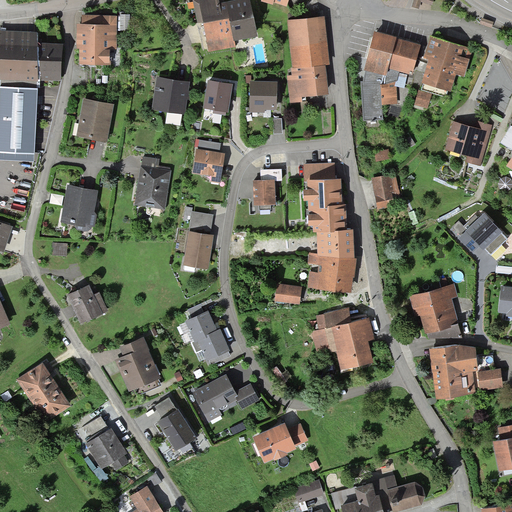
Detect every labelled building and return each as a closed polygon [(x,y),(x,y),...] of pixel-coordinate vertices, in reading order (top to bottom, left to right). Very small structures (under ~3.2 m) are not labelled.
[(233,46),(231,35),(225,2),(217,3),(215,0),(193,0),(198,21),(202,20),(208,51),(233,46)] [(246,0),(233,0),(225,2),(231,35),(252,31),(246,0)] [(119,13),(119,28),(127,28),(127,13),(119,13)] [(82,46),(82,62),(107,61),(107,46),(113,46),(113,16),(80,17),(81,23),(77,23),(78,46),(82,46)] [(482,17),(480,22),(491,26),(492,20),(482,17)] [(289,21),(292,66),(325,64),(321,18),(289,21)] [(387,62),(394,37),(394,35),(376,30),(366,64),(385,69),(387,62)] [(0,31),(0,76),(33,77),(34,43),(34,32),(0,31)] [(428,57),(422,78),(448,85),(452,69),(463,72),(470,46),(430,35),(424,56),(428,57)] [(418,44),(394,37),(387,62),(399,65),(411,68),(418,44)] [(59,44),(34,43),(33,77),(58,78),(59,44)] [(394,80),(399,65),(387,62),(385,69),(366,64),(360,80),(363,118),(380,117),(380,102),(395,102),(394,80)] [(327,91),(325,64),(292,66),(293,76),(289,76),(291,99),(303,98),(303,93),(327,91)] [(33,77),(0,76),(0,153),(31,153),(33,77)] [(157,76),(152,107),(181,111),(186,80),(157,76)] [(208,77),(204,104),(227,107),(231,81),(208,77)] [(274,81),(249,81),(249,109),(274,109),(274,81)] [(418,90),(414,103),(426,106),(430,94),(418,90)] [(83,98),(78,134),(104,137),(109,101),(83,98)] [(454,122),(447,146),(468,152),(466,159),(479,163),(490,125),(475,120),(473,127),(454,122)] [(501,140),(511,147),(511,126),(510,125),(501,140)] [(411,136),(406,139),(412,147),(416,145),(411,136)] [(199,141),(198,150),(216,152),(218,143),(199,141)] [(198,150),(196,150),(194,169),(210,171),(209,179),(218,180),(221,153),(216,152),(198,150)] [(387,150),(375,152),(376,159),(388,158),(387,150)] [(140,168),(155,170),(157,161),(142,158),(140,168)] [(140,168),(135,202),(162,206),(167,172),(155,170),(140,168)] [(259,169),(259,178),(272,178),(279,177),(279,168),(259,169)] [(372,177),(378,207),(398,203),(393,177),(389,177),(388,174),(372,177)] [(306,202),(310,202),(338,201),(337,175),(305,177),(306,202)] [(252,178),(253,202),(273,202),(272,178),(259,178),(252,178)] [(66,186),(61,218),(89,223),(95,191),(66,186)] [(317,227),(343,226),(342,201),(338,201),(310,202),(311,227),(317,227)] [(189,231),(208,234),(211,215),(192,212),(189,231)] [(484,213),(460,236),(472,248),(480,240),(484,244),(489,238),(498,230),(499,229),(484,213)] [(451,228),(456,233),(463,226),(458,221),(451,228)] [(343,226),(317,227),(318,253),(351,253),(350,225),(343,226)] [(504,237),(498,230),(489,238),(496,245),(504,237)] [(189,231),(183,261),(206,265),(211,235),(208,234),(189,231)] [(53,244),(52,252),(65,253),(65,244),(53,244)] [(351,253),(318,253),(310,253),(310,263),(317,263),(317,270),(310,270),(310,285),(318,285),(348,287),(351,253)] [(455,294),(452,283),(411,294),(416,312),(421,311),(425,328),(456,319),(450,295),(455,294)] [(67,294),(80,320),(105,308),(96,291),(91,293),(87,284),(67,294)] [(276,284),(275,299),(298,301),(300,287),(276,284)] [(511,286),(501,286),(498,312),(507,313),(507,316),(511,316),(511,286)] [(205,308),(185,319),(195,339),(197,337),(215,328),(205,308)] [(319,330),(349,324),(346,309),(316,315),(319,330)] [(456,319),(425,328),(427,335),(460,335),(456,319)] [(319,330),(311,331),(315,351),(335,347),(339,366),(370,360),(365,337),(370,336),(367,320),(349,324),(319,330)] [(215,328),(197,337),(207,356),(222,348),(224,347),(215,328)] [(156,375),(139,336),(118,345),(123,355),(114,359),(127,387),(134,384),(156,375)] [(430,347),(436,393),(474,388),(470,364),(476,363),(474,347),(455,344),(430,347)] [(226,354),(222,348),(207,356),(210,362),(226,354)] [(40,363),(17,379),(43,417),(66,402),(40,363)] [(498,368),(478,370),(479,386),(500,384),(498,368)] [(156,375),(134,384),(139,394),(160,384),(156,375)] [(224,375),(193,390),(207,419),(219,413),(215,405),(234,395),(233,391),(224,375)] [(248,384),(233,391),(234,395),(240,405),(255,397),(248,384)] [(153,403),(161,415),(176,406),(168,394),(153,403)] [(161,415),(156,419),(173,446),(193,432),(176,406),(161,415)] [(283,421),(254,434),(264,457),(305,439),(298,424),(287,429),(283,421)] [(511,424),(496,427),(498,438),(511,434),(511,424)] [(109,427),(85,442),(101,465),(109,460),(115,468),(126,461),(120,452),(124,450),(109,427)] [(494,439),(500,467),(511,464),(511,434),(498,438),(494,439)] [(315,461),(308,464),(312,470),(318,467),(315,461)] [(394,474),(376,479),(380,493),(389,491),(394,508),(419,501),(425,492),(422,484),(413,480),(397,485),(394,474)] [(340,502),(343,511),(385,511),(379,490),(376,490),(373,477),(355,482),(359,497),(340,502)] [(317,480),(294,488),(298,500),(321,492),(317,480)] [(131,511),(162,511),(145,486),(129,496),(138,508),(131,511)] [(511,511),(511,503),(483,509),(483,511),(511,511)]
